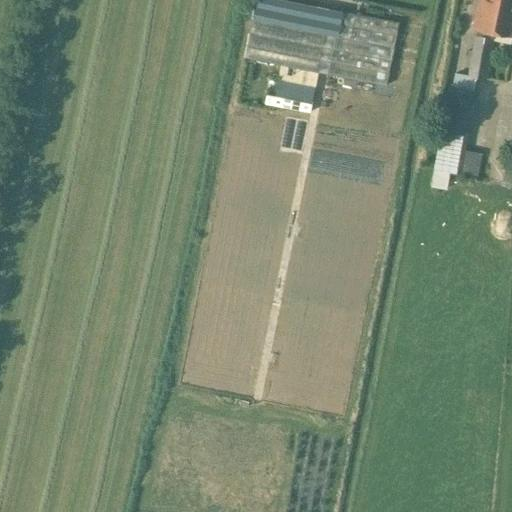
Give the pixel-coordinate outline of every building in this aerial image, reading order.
[(254,0),(243,60),(387,87),(399,24),(272,0),(254,0)] [(468,76),(487,79),(494,34),(486,31),(492,0),(478,0),(473,29),(477,30),(477,35),(475,35),(468,76)] [(511,0),(492,0),(486,31),(494,34),(494,33),(511,36),(511,0)] [(434,169),(478,177),(482,154),(466,150),(469,135),(468,135),(474,103),(447,98),(441,131),(434,169)] [(501,186),(511,188),(511,164),(506,163),(501,186)]
